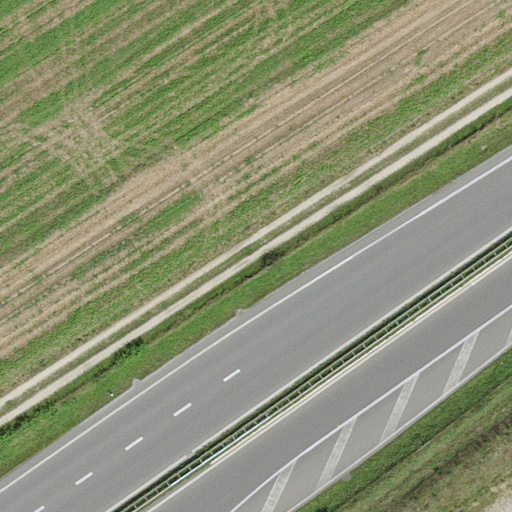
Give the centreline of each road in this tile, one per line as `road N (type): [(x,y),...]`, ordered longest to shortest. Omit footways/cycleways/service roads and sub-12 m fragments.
road 1 (track): [(511,74),(0,402)]
road 2 (primary): [(511,188),(31,511)]
road 3 (primary): [(194,511),(511,281)]
